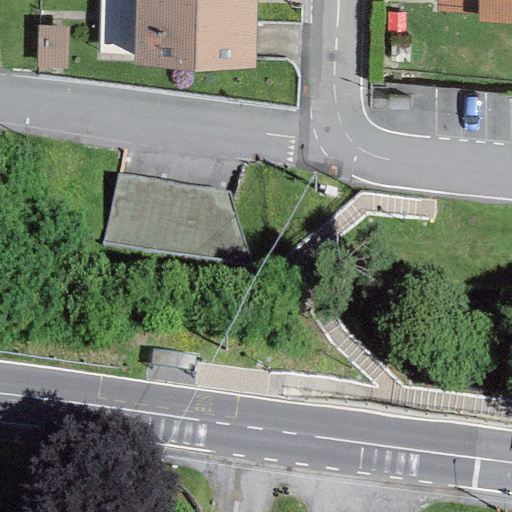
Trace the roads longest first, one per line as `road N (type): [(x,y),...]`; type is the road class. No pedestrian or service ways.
road 1 (primary): [(0,393),(511,463)]
road 2 (residential): [(0,114),(331,152)]
road 3 (residential): [(331,152),(511,170)]
road 4 (residential): [(335,0),(331,152)]
